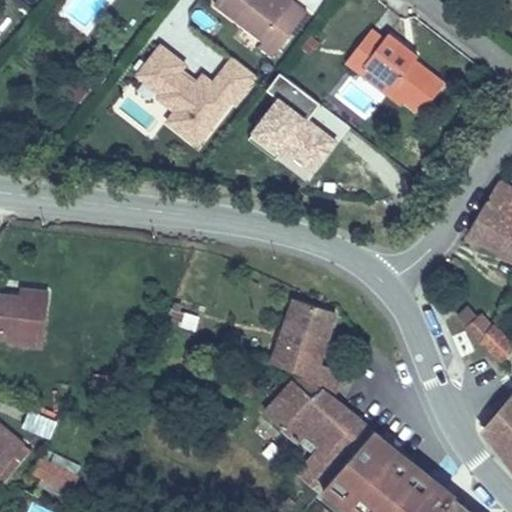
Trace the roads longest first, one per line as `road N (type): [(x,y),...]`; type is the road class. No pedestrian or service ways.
road 1 (tertiary): [(387,283),(345,253),(294,234),(0,191)]
road 2 (residential): [(387,283),(438,240),(511,122)]
road 3 (tertiary): [(449,411),(387,283)]
